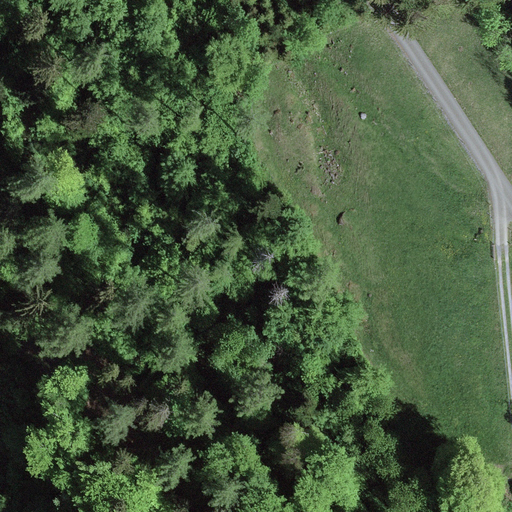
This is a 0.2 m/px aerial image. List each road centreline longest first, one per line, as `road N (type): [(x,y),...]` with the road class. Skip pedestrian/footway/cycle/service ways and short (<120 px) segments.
road 1 (track): [(8,0),(1,163),(34,311)]
road 2 (unclassified): [(378,0),(511,201)]
road 3 (track): [(511,341),(497,180)]
